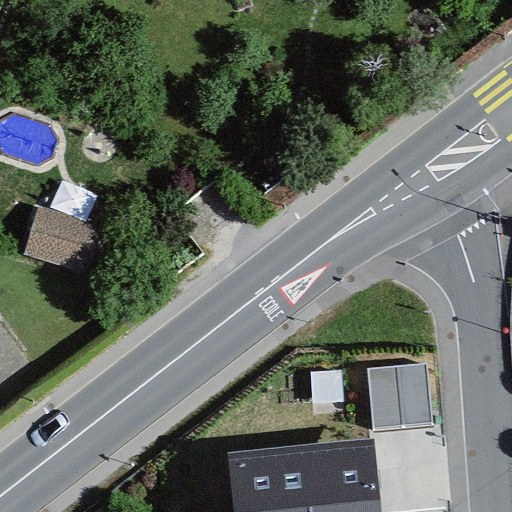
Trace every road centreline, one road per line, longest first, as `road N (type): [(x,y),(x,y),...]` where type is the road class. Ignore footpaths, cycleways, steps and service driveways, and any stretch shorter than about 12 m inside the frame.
road 1 (secondary): [(431,175),(0,499)]
road 2 (residential): [(496,511),(479,292),(431,175)]
